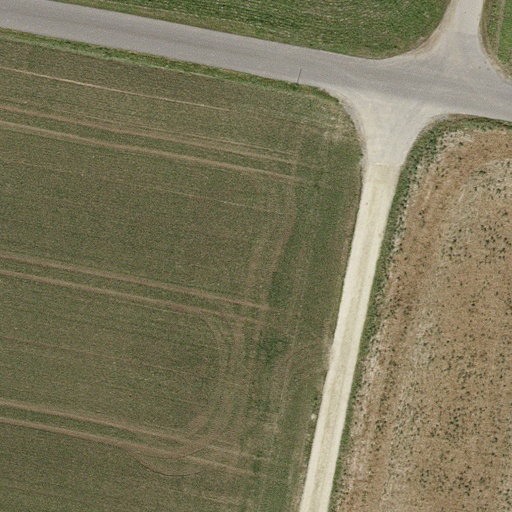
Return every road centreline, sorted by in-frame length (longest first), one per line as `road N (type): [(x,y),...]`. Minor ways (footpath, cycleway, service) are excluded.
road 1 (track): [(301,511),(381,91),(424,0)]
road 2 (track): [(0,19),(511,115)]
